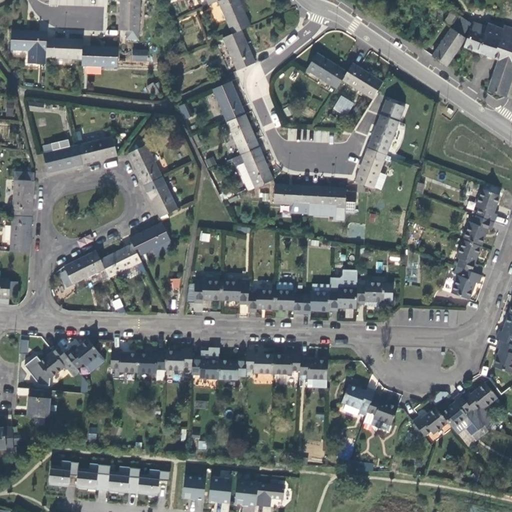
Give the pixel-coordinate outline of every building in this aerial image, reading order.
[(140,0),(119,0),(118,30),(126,31),(139,31),(140,0)] [(250,26),(238,0),(220,0),(218,1),(232,34),(241,30),(250,26)] [(451,29),(462,36),(470,23),(460,16),(451,29)] [(511,29),(503,26),(502,29),(488,24),(487,27),(473,23),(471,29),(470,29),(464,47),(498,60),(511,64),(511,29)] [(451,29),(432,57),(446,66),(460,46),(464,38),(462,36),(451,29)] [(46,38),(47,31),(11,30),(10,50),(28,51),(27,64),(45,64),(46,58),(46,38)] [(255,63),(241,30),(232,34),(222,38),(236,71),(255,63)] [(138,40),(139,31),(126,31),(126,39),(138,40)] [(82,46),(82,39),(46,38),(46,58),(81,60),(82,46)] [(117,67),(118,47),(82,46),(81,60),(81,66),(117,67)] [(148,50),(133,48),(132,60),(147,61),(148,50)] [(347,72),(316,53),(306,70),(336,89),(342,81),(347,72)] [(511,78),(511,64),(498,60),(492,80),(510,86),(511,78)] [(383,82),(352,63),(347,72),(342,81),(372,99),(383,82)] [(510,86),(492,80),(488,91),(506,97),(510,86)] [(245,114),(231,81),(212,89),(226,122),(245,114)] [(346,117),(354,103),(340,95),(333,109),(346,117)] [(404,108),(386,100),(373,132),(367,148),(386,156),(404,108)] [(44,104),(27,101),(29,110),(43,112),(44,104)] [(178,107),(184,120),(191,117),(185,104),(178,107)] [(280,125),(276,113),(271,115),(276,127),(280,125)] [(259,147),(245,114),(226,122),(241,155),(259,147)] [(296,139),(296,128),(288,129),(288,139),(296,139)] [(313,142),(330,142),(330,131),(313,130),(313,142)] [(117,156),(112,137),(77,145),(82,165),(117,156)] [(162,177),(146,145),(145,145),(143,139),(136,143),(139,149),(128,154),(143,186),(162,177)] [(77,145),(42,154),(47,173),(82,165),(77,145)] [(273,180),(259,147),(241,155),(232,159),(236,167),(237,166),(244,163),(255,188),(273,180)] [(386,156),(367,148),(354,182),(368,187),(373,189),(386,156)] [(208,167),(215,164),(212,158),(205,161),(208,167)] [(255,188),(244,163),(237,166),(247,191),(255,188)] [(14,180),(34,182),(34,174),(14,173),(14,180)] [(177,209),(162,177),(143,186),(159,218),(177,209)] [(32,217),(34,182),(14,180),(12,216),(32,217)] [(417,182),(415,193),(422,194),(424,184),(417,182)] [(310,186),(274,184),(274,204),(309,206),(310,186)] [(346,188),(310,186),(309,206),(345,208),(345,212),(355,213),(356,192),(346,191),(346,188)] [(221,193),(225,200),(233,197),(229,189),(221,193)] [(476,216),(494,222),(496,214),(493,213),(499,196),(482,189),(475,207),(479,208),(476,216)] [(30,253),(32,217),(12,216),(10,252),(30,253)] [(469,222),(463,240),(481,246),(487,229),(490,230),(494,222),(476,216),(473,224),(469,222)] [(170,241),(161,223),(145,230),(129,238),(132,244),(138,256),(152,250),(169,242),(170,241)] [(200,241),(209,242),(210,233),(200,232),(200,241)] [(460,258),(457,266),(464,269),(475,273),(478,265),(474,264),(481,246),(463,240),(456,257),(460,258)] [(169,242),(152,250),(156,257),(173,249),(169,242)] [(138,256),(132,244),(100,260),(104,269),(109,278),(141,262),(138,256)] [(100,260),(96,251),(64,267),(72,285),(104,269),(100,260)] [(479,284),(482,276),(475,273),(464,269),(461,277),(457,276),(451,293),(469,300),(475,282),(479,284)] [(10,279),(0,278),(0,299),(9,300),(10,279)] [(178,288),(180,278),(169,279),(170,289),(178,288)] [(203,284),(194,284),(194,291),(194,303),(202,303),(202,299),(221,300),(222,281),(203,280),(203,284)] [(240,282),(222,281),(221,300),(239,301),(239,305),(248,305),(248,293),(249,280),(241,280),(240,282)] [(365,286),(357,286),(356,290),(356,305),(364,305),(365,301),(382,302),(383,302),(384,283),(365,282),(365,286)] [(276,283),(275,291),(275,310),(293,310),(293,314),(301,314),(302,295),(294,295),(294,291),(293,291),(293,286),(290,283),(276,283)] [(338,293),(329,292),(329,312),(337,312),(337,308),(356,309),(356,305),(356,290),(339,289),(338,289),(338,293)] [(257,293),(248,293),(248,305),(247,312),(256,313),(256,309),(275,310),(275,291),(257,290),(257,293)] [(311,295),(302,295),(301,314),(310,315),(310,311),(329,312),(329,292),(311,292),(311,295)] [(120,298),(111,301),(115,310),(124,307),(120,298)] [(499,340),(511,344),(511,316),(509,315),(502,332),(498,331),(496,339),(499,340)] [(99,354),(88,339),(73,351),(71,348),(64,353),(76,368),(83,363),(85,366),(99,354)] [(493,367),(511,373),(511,370),(511,344),(499,340),(496,348),(500,349),(493,367)] [(52,352),(38,363),(50,378),(64,367),(70,373),(76,368),(64,353),(56,344),(50,349),(52,352)] [(184,351),(165,351),(164,370),(183,370),(183,367),(191,367),(192,355),(192,348),(184,348),(184,351)] [(119,349),(111,349),(110,368),(119,368),(119,372),(137,372),(138,353),(119,353),(119,349)] [(138,353),(137,372),(156,373),(156,369),(164,370),(165,351),(157,350),(156,354),(138,353)] [(246,357),(245,369),(254,369),(254,373),(272,374),(273,355),(255,354),(255,350),(246,350),(246,357)] [(273,355),(272,374),(291,374),(291,371),(299,371),(300,356),(300,352),(292,351),(292,355),(273,355)] [(191,367),(191,374),(200,375),(200,378),(218,379),(219,360),(200,359),(200,356),(192,355),(191,367)] [(299,371),(299,374),(308,375),(308,378),(326,379),(327,360),(309,359),(309,356),(300,356),(299,371)] [(219,360),(218,379),(237,380),(237,376),(245,376),(245,369),(246,357),(238,357),(237,361),(219,360)] [(79,372),(76,368),(70,373),(73,377),(79,372)] [(81,379),(80,392),(88,393),(88,379),(81,379)] [(471,409),(486,428),(492,422),(482,410),(497,398),(485,383),(471,395),(468,392),(462,397),(471,409)] [(348,385),(341,403),(359,409),(360,406),(368,409),(373,394),(375,391),(367,388),(366,391),(348,385)] [(440,405),(447,394),(440,389),(433,400),(440,405)] [(27,416),(49,418),(51,391),(30,390),(27,416)] [(368,409),(367,412),(375,415),(373,419),(391,425),(397,407),(380,401),(381,397),(373,394),(368,409)] [(448,423),(452,429),(467,417),(464,414),(471,409),(462,397),(459,394),(453,399),(455,402),(441,413),(448,423)] [(195,406),(205,408),(206,402),(196,400),(195,406)] [(412,422),(424,436),(431,431),(433,434),(448,423),(441,413),(436,408),(421,419),(419,416),(412,422)] [(467,417),(452,429),(457,435),(472,423),(467,417)] [(0,428),(0,449),(13,449),(12,428),(0,428)] [(206,449),(207,441),(198,440),(198,449),(206,449)] [(69,475),(77,476),(78,469),(78,463),(61,461),(61,467),(50,466),(48,485),(59,486),(59,483),(68,484),(69,475)] [(348,461),(346,469),(359,470),(360,462),(348,461)] [(97,474),(109,476),(109,472),(110,466),(89,464),(88,470),(78,469),(77,476),(76,487),(86,488),(87,486),(96,486),(97,474)] [(129,477),(139,478),(139,475),(140,469),(119,467),(118,473),(109,472),(109,476),(107,491),(118,492),(118,489),(127,490),(129,477)] [(159,480),(168,481),(169,472),(149,470),(148,476),(139,475),(139,478),(137,494),(148,495),(148,492),(157,492),(159,480)] [(182,498),(203,500),(205,478),(184,476),(182,498)] [(208,501),(229,503),(231,480),(210,478),(208,501)] [(234,503),(255,505),(257,483),(236,481),(234,503)] [(257,483),(255,505),(269,507),(270,498),(283,499),(284,486),(257,483)] [(220,511),(227,511),(229,504),(222,503),(220,511)]
